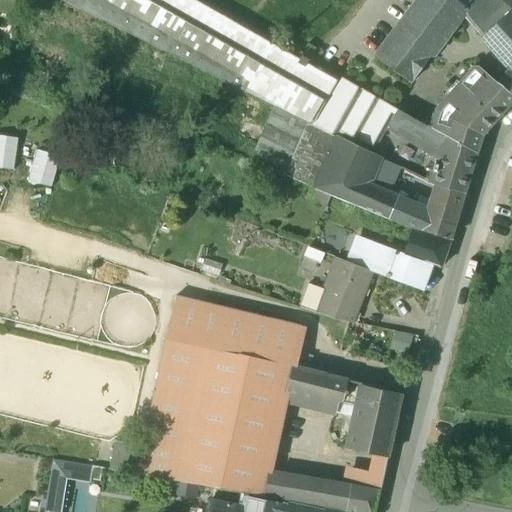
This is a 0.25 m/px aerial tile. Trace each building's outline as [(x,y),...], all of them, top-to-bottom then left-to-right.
[(203,0),(58,0),(204,72),(235,88),(338,137),(338,131),(316,121),(339,77),(203,0)] [(419,0),(376,58),(412,84),(463,15),(468,9),(467,9),(454,0),(419,0)] [(454,0),(467,9),(473,0),(454,0)] [(500,0),(473,0),(467,9),(468,9),(463,15),(474,26),(502,1),(500,0)] [(502,1),(474,26),(483,36),(511,10),(507,6),(502,1)] [(511,10),(483,36),(511,68),(511,10)] [(204,72),(161,51),(155,63),(198,84),(204,72)] [(496,83),(479,68),(473,68),(459,84),(464,88),(452,101),(448,97),(439,107),(427,127),(477,154),(482,138),(481,138),(485,133),(511,102),(511,94),(502,85),(501,86),(496,83)] [(235,88),(204,72),(198,84),(229,99),(235,88)] [(511,74),(502,85),(511,94),(511,74)] [(398,110),(339,77),(316,121),(338,131),(376,149),(388,127),(389,127),(398,110)] [(277,110),(254,161),(315,189),(338,137),(277,110)] [(398,110),(389,127),(440,158),(438,164),(436,163),(430,183),(435,185),(436,186),(465,194),(477,154),(427,127),(398,110)] [(378,157),(338,137),(315,189),(358,207),(367,185),(376,164),(378,158),(378,157)] [(32,183),(56,186),(60,153),(36,151),(32,183)] [(428,211),(367,185),(358,207),(398,224),(406,227),(406,226),(415,229),(414,229),(422,232),(428,211)] [(465,194),(436,186),(429,209),(428,211),(422,232),(451,240),(465,194)] [(406,227),(398,224),(393,238),(408,243),(414,229),(415,229),(406,226),(406,227)] [(450,243),(414,231),(408,243),(404,255),(432,265),(441,268),(450,243)] [(355,236),(346,262),(351,264),(361,238),(355,236)] [(404,255),(361,238),(351,264),(373,273),(423,292),(432,265),(404,255)] [(324,255),(309,249),(306,256),(321,262),(324,255)] [(346,262),(337,259),(325,290),(317,314),(353,324),(373,273),(351,264),(346,262)] [(325,290),(309,284),(300,308),(317,314),(325,290)] [(206,348),(291,367),(301,325),(173,296),(163,338),(206,348)] [(206,348),(163,338),(133,472),(176,481),(206,348)] [(291,367),(206,348),(176,481),(208,486),(265,496),(270,473),(286,392),(291,367)] [(348,381),(291,367),(286,392),(336,404),(343,401),(348,381)] [(374,387),(348,381),(343,401),(358,404),(349,449),(388,458),(402,395),(373,388),(374,387)] [(103,470),(54,464),(48,511),(63,511),(67,484),(101,488),(103,470)] [(384,476),(353,469),(350,487),(351,487),(351,491),(379,497),(384,476)] [(350,487),(270,473),(265,496),(347,510),(351,491),(351,487),(350,487)] [(208,486),(176,481),(174,496),(205,501),(208,486)] [(375,511),(379,497),(351,491),(347,510),(358,511),(375,511)] [(239,511),(243,497),(213,495),(209,511),(239,511)] [(286,511),(287,506),(243,497),(239,511),(286,511)]
